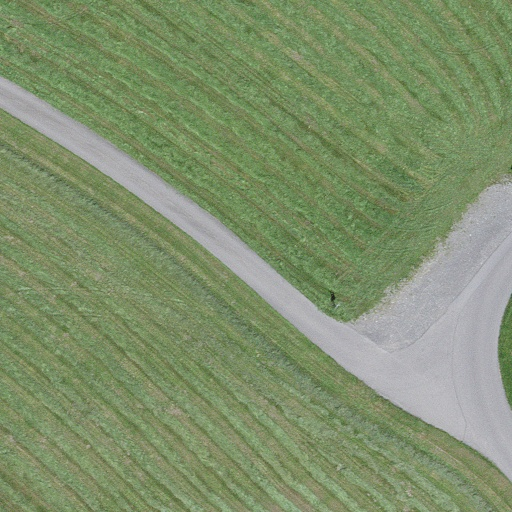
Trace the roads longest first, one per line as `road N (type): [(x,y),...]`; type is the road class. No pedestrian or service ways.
road 1 (track): [(0,92),(221,238),(330,341),(437,393)]
road 2 (track): [(437,393),(511,266)]
